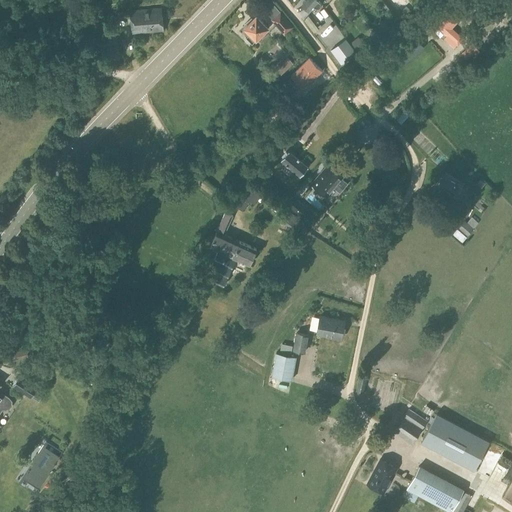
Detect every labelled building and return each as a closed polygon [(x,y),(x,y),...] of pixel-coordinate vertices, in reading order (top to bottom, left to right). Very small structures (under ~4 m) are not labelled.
[(317,0),(306,0),(302,5),(308,11),(318,0),(317,0)] [(388,12),(395,21),(399,18),(392,10),(391,10),(382,0),(380,2),(388,12)] [(265,12),(271,19),(270,20),(284,35),(293,27),(280,12),(273,5),(265,12)] [(131,11),(131,17),(133,33),(164,30),(162,8),(131,11)] [(462,38),(451,29),(460,19),(451,12),(443,21),(439,26),(458,43),(462,38)] [(248,21),(242,27),(249,34),(245,37),(252,44),(268,28),(256,16),(250,22),(248,21)] [(308,17),(304,20),(314,32),(318,29),(308,17)] [(378,35),(383,31),(388,27),(382,19),(376,24),(372,28),(378,35)] [(396,56),(404,66),(425,49),(417,39),(396,56)] [(356,53),(346,40),(331,51),(341,64),(356,53)] [(119,43),(97,45),(99,62),(120,60),(119,43)] [(483,53),(473,43),(462,54),(471,64),(483,53)] [(309,58),(291,76),(303,88),(321,70),(309,58)] [(282,157),(281,159),(287,165),(286,166),(293,172),(293,170),(300,176),(311,163),(304,157),(301,160),(289,150),(287,152),(286,151),(281,156),(282,157)] [(263,173),(267,168),(262,164),(258,169),(263,173)] [(333,186),(340,192),(347,183),(341,178),(343,176),(329,164),(312,184),(326,196),(333,186)] [(439,181),(439,183),(437,187),(443,191),(443,192),(450,196),(451,196),(456,198),(462,187),(457,184),(443,177),(442,178),(440,178),(439,181)] [(252,202),(262,189),(250,180),(234,202),(244,209),(250,200),(252,202)] [(295,211),(301,204),(294,198),(288,205),(295,211)] [(463,203),(458,213),(466,217),(471,208),(463,203)] [(284,208),(278,217),(294,228),(300,219),(284,208)] [(223,286),(234,264),(237,257),(249,263),(256,249),(239,241),(239,242),(224,235),(232,216),(225,213),(210,248),(218,251),(205,278),(223,286)] [(472,216),(466,223),(463,221),(458,227),(467,235),(472,229),(473,229),(479,222),(472,216)] [(340,320),(320,316),(316,334),(341,339),(343,326),(339,325),(340,320)] [(297,333),(293,350),(304,352),(307,335),(297,333)] [(12,354),(13,356),(15,360),(23,357),(21,351),(12,354)] [(293,381),(298,357),(278,354),(273,377),(293,381)] [(360,371),(355,394),(363,395),(367,378),(366,378),(367,373),(360,371)] [(20,374),(12,386),(31,399),(39,387),(20,374)] [(0,429),(0,430),(0,429),(0,413),(2,410),(5,411),(10,410),(12,406),(12,401),(9,397),(1,392),(0,393),(0,388),(5,381),(0,377),(0,429)] [(409,409),(393,432),(412,444),(427,421),(409,409)] [(489,442),(436,413),(421,442),(474,470),(489,442)] [(39,489),(60,457),(45,447),(30,469),(29,469),(27,473),(28,474),(24,479),(39,489)] [(397,468),(380,459),(367,484),(384,492),(397,468)] [(83,471),(78,467),(56,497),(61,500),(83,471)] [(450,511),(451,511),(463,491),(418,467),(407,488),(450,511)]
